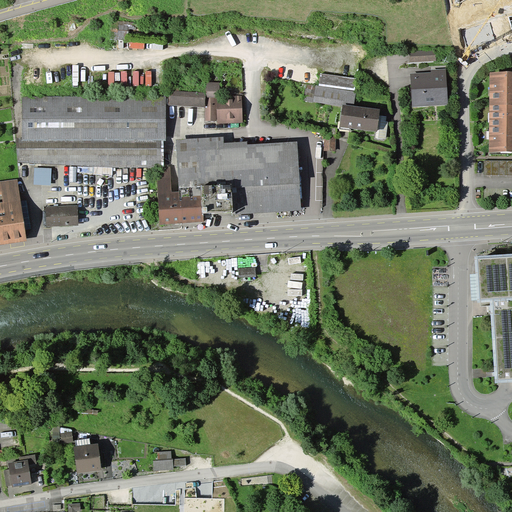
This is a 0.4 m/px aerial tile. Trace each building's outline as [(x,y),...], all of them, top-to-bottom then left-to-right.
[(409,53),(410,64),(437,62),(436,51),(409,53)] [(446,73),(414,75),(416,105),(448,103),(446,73)] [(511,76),(493,76),(492,152),(511,152),(511,76)] [(355,91),(315,86),(313,102),(354,107),(355,91)] [(217,94),(172,91),(171,105),(207,107),(207,119),(217,119),(217,94)] [(242,121),(241,97),(219,98),(220,122),(242,121)] [(165,98),(25,98),(25,139),(165,139),(165,98)] [(380,112),(346,108),(343,128),(378,132),(380,112)] [(223,140),(178,143),(182,191),(205,190),(206,217),(302,210),(297,145),(247,148),(247,145),(223,146),(223,140)] [(161,165),(161,142),(20,141),(20,165),(161,165)] [(511,161),(484,161),(483,176),(511,176),(511,161)] [(169,169),(159,170),(162,224),(202,222),(200,194),(171,196),(169,169)] [(5,205),(0,205),(0,242),(25,239),(16,181),(0,183),(0,192),(3,192),(5,205)] [(77,207),(48,208),(49,225),(66,224),(78,224),(77,207)] [(511,260),(473,263),(476,306),(489,305),(493,385),(511,383),(511,260)] [(255,267),(238,268),(239,278),(256,277),(255,267)] [(73,431),(61,433),(62,444),(74,442),(73,431)] [(97,447),(77,450),(79,472),(100,469),(97,447)] [(172,459),(153,461),(154,472),(173,470),(172,459)] [(31,484),(28,461),(24,462),(24,464),(15,466),(15,463),(10,464),(13,486),(31,484)] [(80,511),(80,503),(68,504),(69,511),(80,511)]
